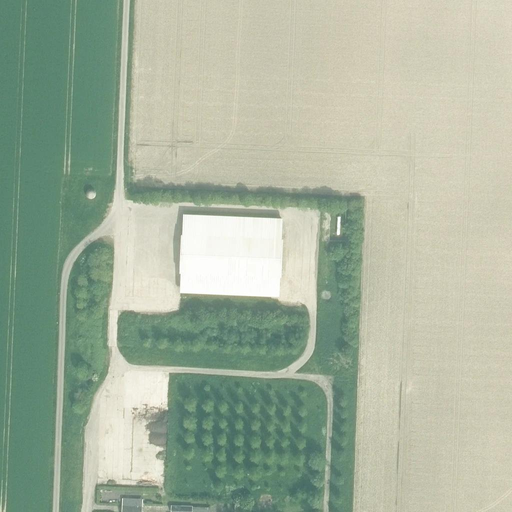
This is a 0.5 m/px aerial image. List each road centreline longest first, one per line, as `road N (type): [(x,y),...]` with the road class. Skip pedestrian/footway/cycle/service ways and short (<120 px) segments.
road 1 (unclassified): [(56,511),(65,274),(71,255),(118,211),(126,0)]
road 2 (track): [(330,511),(335,379),(112,369)]
